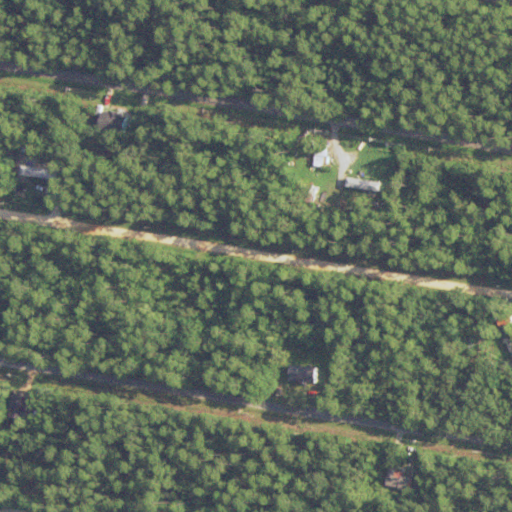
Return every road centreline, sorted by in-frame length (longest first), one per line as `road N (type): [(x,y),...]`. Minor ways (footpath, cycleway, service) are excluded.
road 1 (residential): [(0,63),(511,149)]
road 2 (residential): [(0,358),(511,443)]
road 3 (residential): [(0,213),(511,296)]
